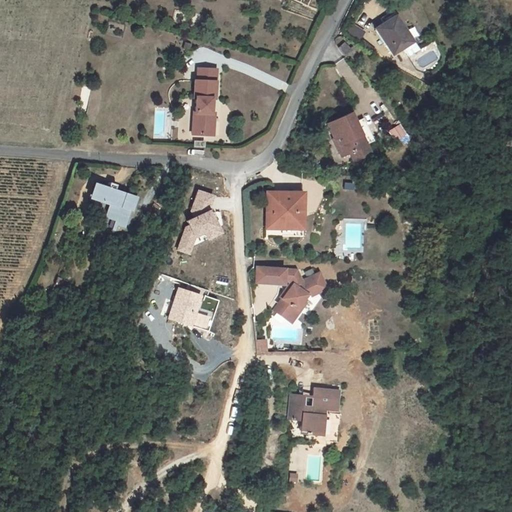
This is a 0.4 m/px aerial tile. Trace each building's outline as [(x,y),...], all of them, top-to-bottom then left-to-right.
[(405,54),(414,48),(391,14),(373,27),(390,53),(401,47),(405,54)] [(345,33),(358,41),(363,31),(351,24),(345,33)] [(358,42),(373,53),(375,50),(361,39),(358,42)] [(344,43),(337,48),(344,56),(350,51),(344,43)] [(200,69),(199,82),(217,83),(217,70),(200,69)] [(194,113),(193,135),(208,136),(209,115),(212,115),(212,100),(216,100),(217,83),(199,82),(196,82),(195,99),(196,99),(196,113),(194,113)] [(325,124),(340,157),(362,146),(347,113),(325,124)] [(209,115),(208,136),(215,137),(217,115),(212,115),(209,115)] [(403,134),(397,125),(388,131),(394,140),(403,134)] [(367,156),(362,146),(348,153),(353,163),(367,156)] [(109,188),(99,184),(94,199),(109,204),(105,216),(119,221),(118,225),(127,228),(133,211),(123,207),(128,195),(116,190),(117,185),(110,182),(109,188)] [(210,241),(225,233),(212,209),(216,195),(197,189),(190,213),(192,217),(185,221),(176,250),(191,255),(196,240),(207,234),(210,241)] [(299,192),(263,193),(263,229),(267,228),(279,228),(280,236),(300,235),(299,192)] [(137,198),(128,195),(123,207),(133,211),(137,198)] [(284,318),(293,319),(299,310),(296,308),(301,301),(306,295),(308,293),(310,296),(319,291),(316,286),(322,283),(317,273),(300,282),(294,271),(254,268),(253,283),(281,285),(281,282),(287,282),(289,283),(286,288),(288,289),(281,298),(283,299),(279,304),(276,303),(271,309),(284,318)] [(58,277),(56,284),(67,287),(68,280),(58,277)] [(158,280),(155,295),(162,296),(165,281),(158,280)] [(286,288),(279,297),(281,298),(288,289),(286,288)] [(200,297),(178,289),(167,318),(186,325),(207,333),(219,301),(201,295),(200,297)] [(301,301),(296,308),(299,310),(304,303),(301,301)] [(267,338),(256,339),(257,353),(268,353),(267,338)] [(313,379),(320,381),(323,363),(316,361),(313,379)] [(297,406),(298,394),(292,394),(290,420),(303,421),(302,431),(308,432),(307,434),(324,436),(326,415),(321,415),(322,408),(326,408),(339,409),(340,401),(338,401),(338,390),(314,388),(313,407),(297,406)]
